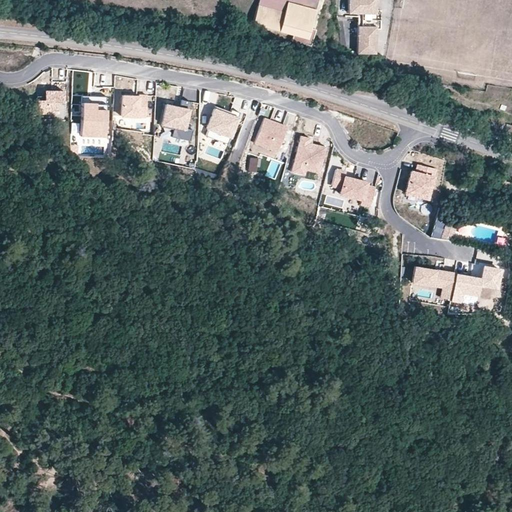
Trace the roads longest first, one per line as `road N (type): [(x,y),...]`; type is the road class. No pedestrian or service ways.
road 1 (tertiary): [(416,125),(169,57),(0,34)]
road 2 (residential): [(393,154),(348,149),(329,117),(235,87),(54,58),(16,79),(0,77)]
road 3 (residential): [(393,154),(387,198),(398,221),(427,243),(471,249)]
